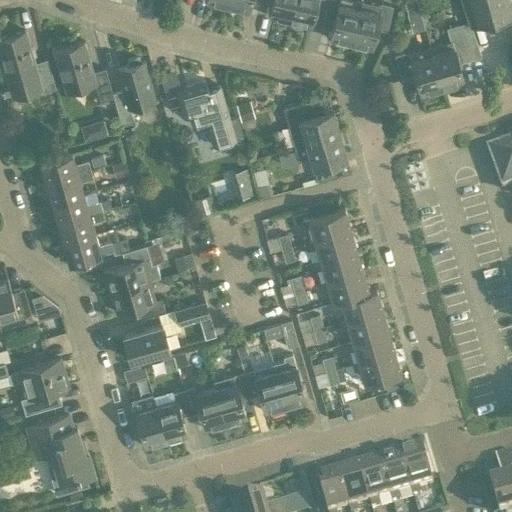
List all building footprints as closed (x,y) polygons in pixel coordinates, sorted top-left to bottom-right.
[(228,0),(227,6),(248,10),(250,0),(228,0)] [(290,20),(295,0),(273,0),(270,16),(290,20)] [(326,7),(327,0),(295,0),(290,20),(311,24),(315,5),(325,7),(326,7)] [(351,42),(360,0),(327,0),(326,7),(325,7),(324,15),(335,17),(330,38),(351,42)] [(362,0),(360,0),(351,42),(371,47),(375,27),(387,30),(392,5),(378,2),(378,3),(362,0)] [(409,16),(419,13),(415,0),(409,0),(407,7),(409,16)] [(511,0),(462,0),(469,20),(472,24),(511,15),(511,0)] [(431,45),(442,87),(464,81),(458,62),(481,56),(472,24),(469,20),(447,26),(451,39),(431,45)] [(26,31),(0,37),(0,50),(12,95),(41,87),(42,90),(55,86),(47,58),(34,61),(26,31)] [(94,81),(100,100),(102,99),(103,104),(115,101),(113,96),(114,96),(113,92),(106,67),(92,71),(83,41),(55,49),(66,89),(94,81)] [(421,93),(442,87),(431,45),(410,52),(409,50),(395,55),(402,78),(416,74),(421,93)] [(124,89),(113,92),(114,96),(113,96),(115,101),(121,121),(133,118),(130,106),(155,98),(144,61),(142,61),(141,57),(137,55),(129,58),(126,61),(128,65),(118,68),(124,89)] [(181,89),(166,93),(171,110),(180,107),(182,113),(193,110),(197,126),(207,123),(213,144),(228,140),(236,138),(230,118),(220,84),(208,88),(205,80),(180,87),(181,89)] [(250,111),(246,96),(236,99),(241,114),(250,111)] [(319,97),(295,104),(283,107),(295,146),(339,133),(333,109),(324,112),(319,97)] [(236,138),(228,140),(232,153),(246,149),(242,135),(236,116),(230,118),(236,138)] [(92,120),(96,133),(107,130),(103,117),(92,120)] [(345,154),(339,133),(295,146),(298,157),(309,154),(313,166),(318,181),(343,173),(338,159),(345,154)] [(45,149),(42,138),(34,141),(37,152),(45,149)] [(511,138),(487,147),(502,189),(511,185),(511,138)] [(282,165),(299,160),(298,157),(295,146),(294,145),(278,150),(282,165)] [(46,181),(90,169),(87,160),(75,164),(71,152),(40,161),(46,181)] [(103,153),(90,157),(93,165),(106,162),(103,153)] [(117,176),(128,173),(124,160),(113,163),(117,176)] [(52,201),(84,192),(81,181),(93,178),(90,169),(46,181),(52,201)] [(303,184),(318,180),(316,176),(302,180),(303,184)] [(260,197),(273,194),(270,182),(257,185),(260,197)] [(58,222),(102,209),(99,200),(86,204),(84,192),(52,201),(58,222)] [(208,195),(194,199),(199,214),(212,210),(208,195)] [(109,198),(99,200),(102,209),(111,206),(109,198)] [(315,238),(350,227),(344,207),(309,218),(302,220),(304,227),(311,225),(315,238)] [(64,242),(95,233),(91,222),(104,218),(102,209),(58,222),(64,242)] [(317,246),(321,258),(356,247),(350,227),(315,238),(308,239),(310,248),(317,246)] [(70,263),(114,250),(115,253),(122,251),(130,249),(127,237),(112,241),(98,245),(95,233),(64,242),(70,263)] [(282,248),(291,245),(287,233),(278,235),(282,248)] [(111,291),(148,280),(160,276),(156,262),(151,263),(149,257),(145,244),(130,249),(122,251),(125,264),(105,270),(111,291)] [(285,261),(295,258),(291,245),(282,248),(285,261)] [(327,279),(362,268),(356,247),(321,258),(314,260),(316,269),(323,267),(327,279)] [(178,269),(193,264),(190,252),(175,256),(175,257),(176,261),(178,269)] [(322,290),(329,288),(333,301),(334,301),(369,290),(362,268),(327,279),(319,281),(322,290)] [(294,289),(303,286),(299,274),(290,277),(294,289)] [(0,326),(0,328),(32,319),(23,286),(11,290),(7,276),(0,277),(0,326)] [(148,280),(111,291),(117,312),(138,306),(141,318),(165,311),(161,298),(154,300),(148,280)] [(298,303),(307,300),(303,286),(294,289),(298,303)] [(347,319),(382,308),(376,287),(369,290),(334,301),(336,308),(343,306),(347,318),(347,319)] [(55,303),(45,295),(34,298),(36,307),(55,303)] [(179,323),(209,314),(206,301),(160,314),(165,333),(180,329),(179,323)] [(353,340),(388,329),(382,308),(347,319),(347,318),(340,320),(342,328),(349,327),(353,339),(353,340)] [(314,330),(323,327),(319,313),(310,316),(314,330)] [(287,347),(298,344),(291,320),(280,323),(287,347)] [(128,361),(168,349),(160,324),(121,336),(128,361)] [(212,324),(202,326),(205,337),(215,334),(212,324)] [(317,341),(327,339),(323,327),(314,330),(317,341)] [(359,361),(394,350),(388,329),(353,340),(353,339),(346,341),(348,349),(355,347),(358,360),(359,361)] [(245,344),(237,347),(240,359),(249,357),(245,344)] [(354,370),(361,369),(364,382),(400,371),(394,350),(359,361),(358,360),(352,362),(354,370)] [(185,351),(173,355),(177,366),(189,363),(185,351)] [(326,372),(335,369),(331,355),(322,358),(325,370),(326,372)] [(68,384),(61,358),(9,373),(11,383),(22,379),(26,395),(20,397),(25,413),(61,402),(57,388),(68,384)] [(0,362),(0,375),(8,374),(5,361),(0,362)] [(273,363),(244,371),(251,396),(260,394),(265,411),(271,409),(272,413),(286,409),(285,405),(275,370),(273,363)] [(127,381),(147,375),(144,364),(124,369),(127,381)] [(285,405),(306,399),(295,364),(275,370),(285,405)] [(329,383),(338,380),(335,369),(326,372),(329,383)] [(325,370),(315,373),(319,386),(329,383),(326,372),(325,370)] [(213,380),(215,387),(216,387),(227,422),(247,416),(242,399),(251,396),(244,371),(213,380)] [(206,428),(227,422),(216,387),(215,387),(196,392),(195,385),(183,389),(191,413),(200,411),(206,428)] [(181,416),(191,413),(183,389),(173,392),(175,399),(156,404),(166,440),(186,434),(181,416)] [(0,407),(4,418),(15,415),(12,404),(0,407)] [(146,446),(166,440),(156,404),(134,411),(146,446)] [(69,414),(27,426),(36,456),(51,452),(54,461),(48,463),(57,493),(88,483),(85,475),(94,472),(88,452),(84,453),(76,425),(73,427),(69,414)] [(401,455),(412,491),(414,497),(422,495),(420,488),(433,484),(422,449),(401,455)] [(499,511),(503,511),(511,509),(511,469),(508,454),(497,458),(502,478),(491,481),(499,511)] [(401,455),(381,461),(391,497),(393,503),(401,501),(399,494),(412,491),(401,455)] [(378,501),(391,497),(381,461),(360,467),(371,503),(370,503),(372,509),(380,507),(378,501)] [(360,467),(340,473),(350,509),(349,509),(350,511),(358,511),(357,507),(370,503),(371,503),(360,467)] [(339,511),(349,509),(350,509),(340,473),(318,479),(328,511),(339,511)] [(277,511),(286,510),(283,502),(266,507),(263,495),(225,506),(226,511),(277,511)]
